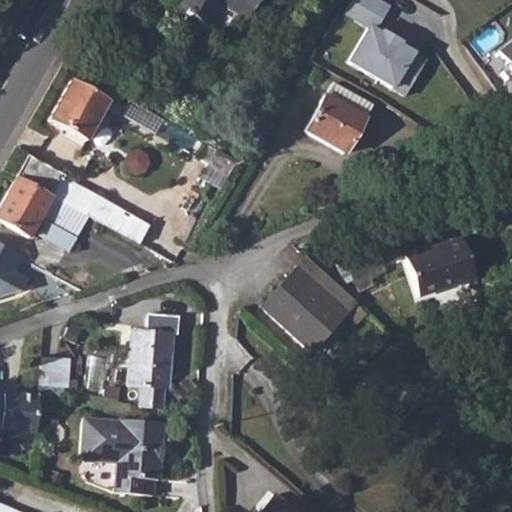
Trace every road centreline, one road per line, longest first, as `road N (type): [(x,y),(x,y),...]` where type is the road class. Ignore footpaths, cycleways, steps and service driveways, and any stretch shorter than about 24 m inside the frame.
road 1 (residential): [(511,158),(0,331)]
road 2 (tertiary): [(66,0),(0,125)]
